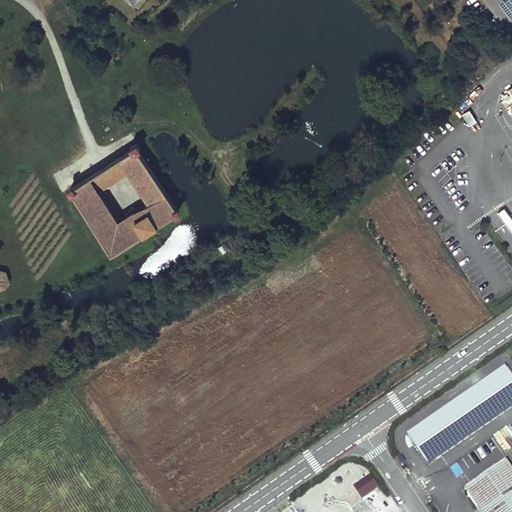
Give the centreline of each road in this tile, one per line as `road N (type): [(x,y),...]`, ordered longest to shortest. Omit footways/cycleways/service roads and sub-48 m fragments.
road 1 (tertiary): [(240,511),(511,323)]
road 2 (unknown): [(403,489),(511,422)]
